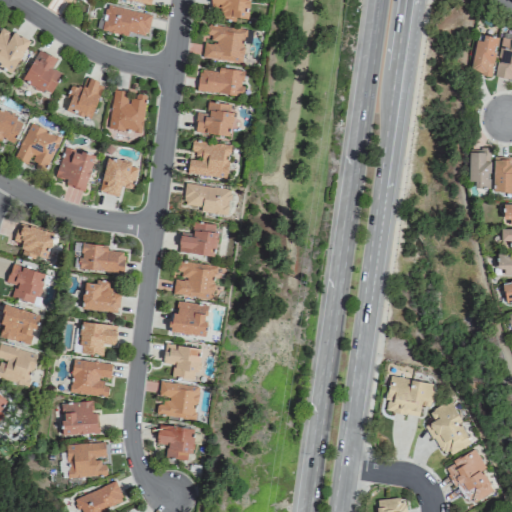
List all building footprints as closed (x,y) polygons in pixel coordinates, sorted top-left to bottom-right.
[(247,0),(209,0),(209,7),(219,8),(218,19),(234,21),(234,18),(246,19),(247,0)] [(100,31),(127,36),(128,32),(146,35),(150,14),(105,5),(100,31)] [(201,58),(240,64),(243,44),(250,44),(251,31),(208,25),(206,42),(203,41),(201,58)] [(27,42),(0,27),(0,68),(10,74),(27,42)] [(475,40),(468,72),(489,76),(497,38),(482,35),(481,41),(475,40)] [(511,79),(511,39),(500,37),(493,76),(511,79)] [(20,79),(48,95),(60,74),(50,68),(55,60),(38,49),(20,79)] [(243,71),(216,68),(216,71),(198,69),(195,91),(240,96),(243,71)] [(89,119),(102,84),(87,79),(84,89),(71,85),(63,110),(89,119)] [(107,129),(140,133),(144,96),(127,94),(128,91),(111,89),(107,129)] [(228,136),(231,105),(206,102),(205,113),(196,112),(193,132),(228,136)] [(21,120),(0,112),(0,138),(13,143),(21,120)] [(27,123),(13,159),(27,165),(28,162),(46,169),(59,136),(27,123)] [(225,178),(229,145),(192,141),(190,158),(188,157),(186,174),(225,178)] [(83,189),(93,157),(63,147),(53,180),(83,189)] [(467,149),(467,182),(473,182),(473,187),(488,187),(488,149),(467,149)] [(492,192),(511,192),(511,172),(511,157),(492,157),(492,192)] [(105,158),(97,192),(117,197),(119,186),(131,189),(137,166),(105,158)] [(180,207),(225,213),(229,190),(184,183),(180,207)] [(508,226),(511,225),(511,204),(501,204),(502,219),(508,219),(508,226)] [(212,256),(215,225),(192,222),(190,234),(179,233),(176,252),(212,256)] [(45,260),(52,232),(17,223),(13,241),(21,243),(19,254),(45,260)] [(511,249),(511,228),(499,228),(499,241),(508,241),(508,249),(511,249)] [(121,273),(123,251),(105,250),(105,245),(80,243),(78,269),(121,273)] [(502,276),(511,275),(511,253),(495,254),(496,269),(502,269),(502,276)] [(171,294),(211,299),(215,266),(178,261),(176,278),(173,278),(171,294)] [(9,297),(34,304),(42,273),(10,264),(5,283),(13,285),(9,297)] [(80,309),(116,313),(118,295),(108,293),(108,284),(83,281),(80,309)] [(503,302),(511,301),(511,281),(501,282),(503,302)] [(204,335),(206,304),(175,302),(175,313),(169,313),(167,333),(204,335)] [(0,326),(0,337),(30,344),(36,312),(2,305),(0,314),(0,324),(0,326)] [(115,326),(81,321),(76,352),(100,356),(102,343),(113,345),(115,326)] [(0,379),(28,385),(35,352),(0,344),(0,379)] [(198,347),(163,344),(161,363),(171,364),(170,377),(195,379),(198,347)] [(110,363),(71,359),(68,393),(104,397),(106,379),(108,379),(110,363)] [(433,384),(389,375),(382,411),(417,417),(419,405),(428,407),(433,384)] [(154,415),(193,420),(197,386),(159,381),(156,399),(154,415)] [(470,442),(448,401),(428,412),(432,421),(424,425),(441,457),(470,442)] [(97,433),(96,413),(91,413),(90,402),(59,403),(61,435),(97,433)] [(192,429),(156,424),(154,444),(165,445),(163,457),(188,460),(192,429)] [(64,444),(66,478),(105,476),(103,442),(64,444)] [(491,491),(481,470),(483,468),(474,450),(443,465),(463,505),(491,491)] [(122,501),(113,481),(72,500),(77,511),(106,511),(105,508),(122,501)] [(405,511),(405,497),(375,499),(376,511),(405,511)]
